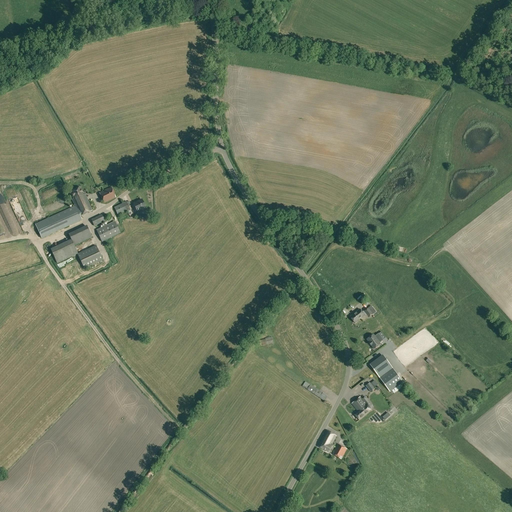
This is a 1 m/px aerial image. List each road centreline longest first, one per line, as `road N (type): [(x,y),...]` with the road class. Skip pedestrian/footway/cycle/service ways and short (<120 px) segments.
road 1 (unclassified): [(278,511),(343,390),(347,347),(228,165),(216,117),(208,0)]
road 2 (unknown): [(222,148),(85,218)]
